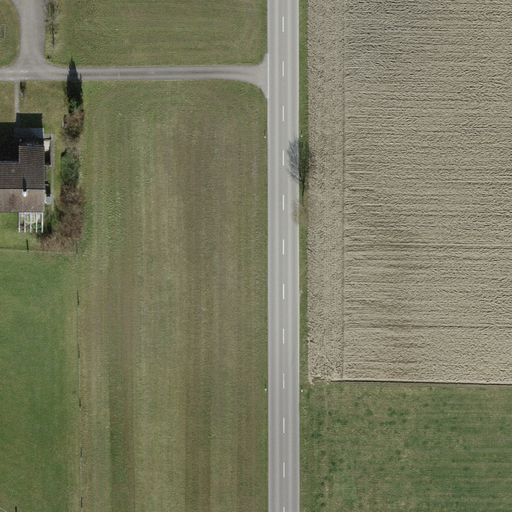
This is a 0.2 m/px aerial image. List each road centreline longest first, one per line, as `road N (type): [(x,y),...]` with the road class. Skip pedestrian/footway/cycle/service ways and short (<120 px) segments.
road 1 (tertiary): [(285,0),(286,511)]
road 2 (track): [(24,0),(29,64),(44,78),(285,76)]
